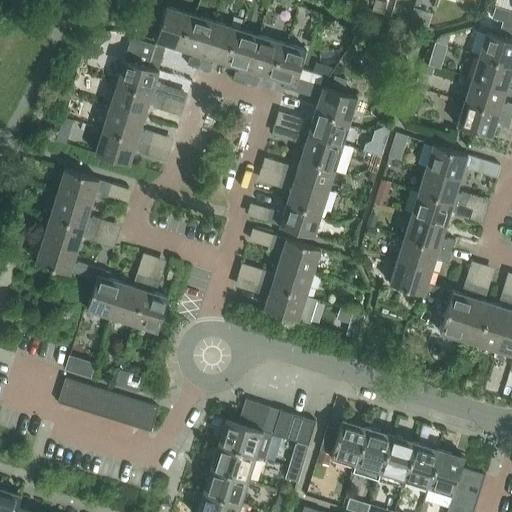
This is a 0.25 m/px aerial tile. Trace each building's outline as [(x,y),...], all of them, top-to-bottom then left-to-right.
[(189,32),(195,15),(168,7),(168,6),(167,6),(156,41),(157,41),(149,66),(158,69),(165,49),(164,48),(166,43),(177,47),(182,30),(189,32)] [(199,68),(214,21),(195,15),(189,32),(182,30),(177,47),(194,52),(193,57),(190,56),(188,64),(199,68)] [(235,46),(240,29),(214,21),(199,68),(211,71),(213,64),(210,63),(212,58),(222,61),(227,44),(235,46)] [(245,82),(259,35),(240,29),(235,46),(227,44),(222,61),(240,66),(239,72),(236,71),(233,78),(245,82)] [(511,39),(486,31),(486,32),(479,55),(511,65),(511,39)] [(281,60),(286,43),(259,35),(245,82),(256,85),(259,78),(256,77),(258,72),(268,75),(273,58),(281,60)] [(297,78),(306,49),(305,49),(286,43),(281,60),(273,58),(268,75),(286,81),(284,86),(284,87),(307,94),(311,82),(297,78)] [(511,65),(479,55),(472,78),(506,89),(511,75),(511,65)] [(154,84),(158,71),(159,71),(159,70),(158,69),(149,66),(125,59),(124,60),(117,83),(164,97),(168,86),(160,83),(160,85),(154,84)] [(502,102),(506,89),(472,78),(465,101),(511,115),(511,102),(508,102),(507,104),(502,102)] [(349,124),(357,98),(358,97),(323,86),(311,82),(307,94),(314,96),(315,94),(320,95),(317,106),(334,111),(332,119),(349,124)] [(144,116),(148,103),(153,105),(153,106),(161,109),(164,97),(117,83),(110,106),(144,116)] [(492,134),(496,121),(501,123),(501,125),(508,127),(511,115),(465,101),(458,123),(457,125),(492,135),(493,134),(492,134)] [(140,130),(144,116),(110,106),(103,128),(150,143),(153,132),(146,129),(145,131),(140,130)] [(343,143),(349,124),(332,119),(334,111),(317,106),(311,124),(306,122),(307,119),(300,117),(296,129),(343,143)] [(146,155),(150,143),(103,128),(96,151),(95,152),(130,163),(130,162),(134,149),(139,150),(139,152),(146,155)] [(334,170),(343,143),(296,129),(292,140),(300,142),(301,140),(306,141),(303,152),(320,157),(317,165),(334,170)] [(477,170),(481,158),(468,154),(433,143),(433,145),(426,167),(461,178),(465,164),(470,166),(469,168),(477,170)] [(328,189),(334,170),(317,165),(320,157),(303,152),(297,169),(292,168),(293,165),(285,163),(282,174),(328,189)] [(457,191),(461,178),(426,167),(419,189),(466,204),(470,193),(462,191),(462,193),(457,191)] [(92,203),(96,189),(101,191),(100,193),(108,195),(112,183),(99,179),(65,168),(64,169),(65,169),(58,192),(92,203)] [(320,217),(328,189),(282,174),(278,186),(286,188),(286,185),(292,187),(288,198),(305,204),(303,211),(320,217)] [(463,216),(466,204),(419,189),(412,213),(446,223),(450,210),(456,212),(455,213),(463,216)] [(88,216),(92,203),(58,192),(51,215),(97,230),(101,218),(93,216),(93,218),(88,216)] [(314,234),(320,217),(303,211),(305,204),(288,198),(283,215),(278,214),(279,211),(271,209),(267,221),(280,225),(314,236),(315,234),(314,234)] [(442,237),(446,223),(412,213),(405,235),(452,250),(456,239),(448,236),(447,238),(442,237)] [(77,249),(82,235),(87,237),(86,239),(94,241),(97,230),(51,215),(43,238),(77,249)] [(313,272),(320,250),(321,248),(286,237),(286,238),(274,234),(270,246),(277,249),(278,246),(283,248),(279,261),(313,272)] [(432,269),(436,256),(441,257),(441,259),(448,262),(452,250),(405,235),(398,259),(432,269)] [(73,262),(77,249),(43,238),(36,260),(36,262),(70,272),(82,276),(86,264),(79,262),(78,264),(73,262)] [(428,283),(432,269),(398,259),(390,281),(390,283),(425,293),(450,301),(454,291),(433,284),(428,283)] [(306,295),(313,272),(279,261),(275,275),(270,273),(270,271),(263,269),(259,280),(306,295)] [(111,316),(122,282),(108,278),(110,272),(110,273),(111,271),(86,264),(82,276),(96,280),(87,309),(88,309),(111,316)] [(134,323),(149,276),(137,273),(135,280),(137,281),(135,286),(122,282),(111,316),(134,323)] [(158,331),(169,296),(167,296),(154,292),(156,287),(158,287),(160,280),(149,276),(134,323),(156,330),(158,331)] [(299,318),(306,295),(259,280),(256,292),(263,294),(264,292),(269,294),(265,307),(264,307),(264,308),(299,319),(299,318)] [(461,338),(477,284),(466,280),(463,288),(466,289),(464,294),(455,291),(455,290),(454,290),(454,291),(450,301),(441,332),(442,332),(461,338)] [(479,343),(491,302),(482,299),(483,294),(486,295),(489,287),(477,284),(461,338),(479,343)] [(497,349),(511,300),(511,294),(502,292),(500,299),(503,300),(501,305),(491,302),(479,343),(497,349)] [(511,353),(511,300),(497,349),(511,353)] [(70,405),(77,381),(66,377),(58,402),(70,405)] [(81,409),(89,384),(77,381),(70,405),(81,409)] [(93,413),(101,388),(89,384),(81,409),(93,413)] [(105,416),(112,392),(101,388),(93,413),(105,416)] [(116,420),(124,395),(112,392),(105,416),(116,420)] [(128,424),(135,399),(124,395),(116,420),(128,424)] [(250,426),(257,402),(246,398),(238,422),(250,426)] [(139,427),(147,402),(135,399),(128,424),(139,427)] [(151,431),(159,406),(147,402),(139,427),(151,431)] [(262,430),(269,405),(257,402),(250,426),(262,430)] [(273,434),(281,409),(269,405),(262,430),(272,433),(273,434)] [(285,437),(292,413),(281,409),(273,434),(285,437)] [(297,441),(304,416),(292,413),(285,437),(297,441)] [(309,445),(316,421),(316,420),(304,416),(297,441),(309,445)] [(265,457),(272,433),(262,430),(250,426),(238,422),(227,419),(219,443),(265,457)] [(356,463),(367,426),(343,419),(340,428),(328,425),(320,449),(332,453),(331,456),(356,463)] [(378,479),(392,434),(367,426),(356,463),(354,471),(352,471),(350,478),(353,479),(355,472),(378,479)] [(402,486),(416,441),(392,434),(378,479),(379,479),(381,471),(402,478),(400,486),(402,486)] [(428,486),(440,449),(416,441),(402,486),(403,487),(405,479),(428,486)] [(249,477),(256,456),(264,459),(265,457),(219,443),(212,467),(256,481),(257,479),(249,477)] [(450,501),(454,490),(457,478),(461,466),(462,467),(465,457),(440,449),(428,486),(451,493),(448,500),(450,501)] [(482,486),(485,475),(486,474),(462,467),(461,466),(457,478),(482,486)] [(241,502),(248,480),(256,482),(256,481),(212,467),(204,492),(248,506),(249,504),(241,502)] [(478,498),(482,486),(457,478),(454,490),(478,498)] [(14,511),(16,505),(17,505),(21,494),(0,487),(0,511),(14,511)] [(475,509),(478,498),(454,490),(450,501),(450,502),(475,509)] [(237,511),(240,505),(248,507),(248,506),(204,492),(197,511),(237,511)] [(473,511),(475,509),(450,502),(447,511),(473,511)]
